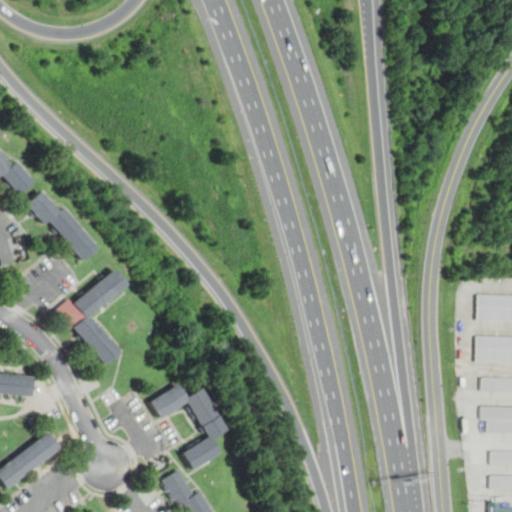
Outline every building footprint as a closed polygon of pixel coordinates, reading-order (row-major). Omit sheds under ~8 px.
[(0,152),(10,165),(14,161),(31,182),(17,194),(0,174),(0,152)] [(48,221),(43,225),(25,204),(40,191),(58,213),(62,209),(96,248),(81,261),(48,221)] [(57,311),(71,298),(76,303),(115,269),(127,283),(87,316),(117,352),(103,364),(74,329),(73,329),(57,311)] [(511,320),(475,320),(476,294),(511,295),(511,320)] [(511,362),(474,361),(475,335),(511,336),(511,362)] [(0,372),(31,375),(30,394),(0,391),(0,372)] [(511,391),(480,390),(480,377),(511,378),(511,391)] [(149,403),(178,385),(185,396),(197,389),(223,430),(212,437),(220,451),(190,470),(181,455),(207,438),(185,402),(159,419),(149,403)] [(480,406),(511,407),(511,431),(485,431),(486,418),(479,418),(480,406)] [(42,465),(37,469),(35,467),(18,480),(20,482),(16,485),(14,483),(6,489),(0,481),(0,469),(47,435),(58,450),(53,454),(54,456),(49,460),(47,458),(40,463),(42,465)] [(511,463),(489,463),(490,450),(511,450),(511,463)] [(183,504),(179,506),(175,500),(173,501),(170,496),(172,495),(170,492),(168,493),(165,488),(167,487),(162,480),(178,470),(194,496),(199,493),(210,511),(186,511),(185,510),(186,509),(183,504)] [(511,487),(489,487),(489,475),(511,475),(511,487)] [(511,511),(487,511),(487,502),(497,502),(497,507),(511,507),(511,511)]
